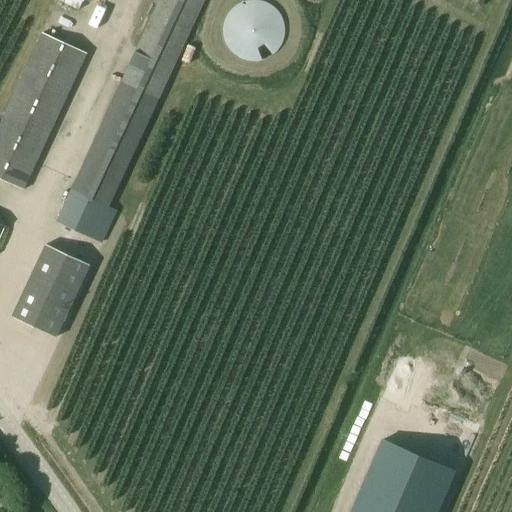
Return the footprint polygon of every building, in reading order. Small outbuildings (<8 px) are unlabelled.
[(205,0),(161,0),(72,191),(56,223),(103,243),(116,213),(109,210),(205,0)] [(253,63),(256,63),(259,63),(261,62),(264,61),(266,60),(269,59),(271,58),(274,56),(276,54),(278,52),(279,50),(281,48),(282,46),(283,43),(284,41),(285,38),(285,35),(285,33),(285,30),(285,27),(284,25),(284,22),(283,19),(282,17),(280,15),(279,13),(277,11),(275,9),(273,7),(271,6),(268,4),(266,3),(263,2),(261,2),(258,1),(255,1),(253,1),(250,1),(247,2),(245,2),(242,3),(240,4),(238,6),(235,7),(233,9),(231,11),(230,13),(228,15),(227,17),(226,20),(225,22),(224,25),(224,28),(223,30),(223,33),(223,36),(224,38),(225,41),(225,44),(227,46),(228,48),(230,51),(231,53),(233,55),(235,56),(238,58),(240,59),(242,61),(245,62),(248,62),(250,63),(253,63)] [(88,54),(43,34),(0,124),(0,178),(25,190),(88,54)] [(58,229),(51,245),(92,265),(102,245),(94,241),(86,257),(74,251),(80,240),(58,229)] [(90,266),(46,245),(12,318),(56,339),(90,266)] [(441,283),(439,291),(428,287),(422,307),(455,318),(464,290),(441,283)] [(437,511),(455,471),(383,441),(352,511),(437,511)]
